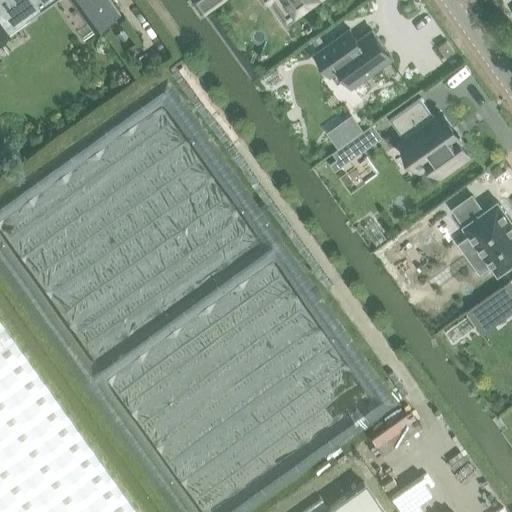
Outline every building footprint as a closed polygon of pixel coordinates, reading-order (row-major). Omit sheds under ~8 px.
[(0,0),(0,36),(52,0),(69,0),(92,32),(118,14),(107,0),(0,0)] [(195,0),(204,12),(220,0),(195,0)] [(266,0),(268,3),(272,0),(287,0),(296,12),(299,10),(301,11),(313,3),(311,1),(312,0),(266,0)] [(348,28),(312,54),(328,76),(337,69),(350,87),(391,58),(370,30),(356,40),(348,28)] [(123,29),(115,35),(124,47),(132,41),(123,29)] [(445,41),(437,47),(445,57),(453,51),(445,41)] [(283,80),(276,70),(264,78),(271,88),(283,80)] [(420,97),(390,119),(405,140),(401,142),(413,158),(424,149),(431,158),(429,160),(430,162),(440,176),(469,155),(459,142),(461,140),(459,138),(456,140),(450,131),(453,129),(442,113),(435,117),(420,97)] [(337,158),(330,163),(334,169),(341,164),(380,136),(372,124),(332,152),(337,158)] [(472,195),(453,208),(464,225),(463,226),(470,235),(459,243),(480,272),(491,264),(498,274),(511,263),(511,220),(498,201),(484,211),(472,195)] [(374,221),(364,228),(376,244),(376,245),(386,238),(374,221)] [(421,222),(400,237),(407,248),(428,233),(421,222)] [(511,284),(509,280),(467,310),(483,333),(511,311),(511,284)] [(453,342),(474,327),(466,316),(445,331),(453,342)] [(0,511),(128,511),(63,420),(0,331),(0,511)] [(372,433),(381,448),(422,427),(414,411),(372,433)] [(456,433),(431,452),(473,508),(498,489),(456,433)] [(440,511),(432,496),(442,490),(429,466),(391,487),(404,511),(440,511)] [(384,511),(363,482),(320,511),(384,511)]
